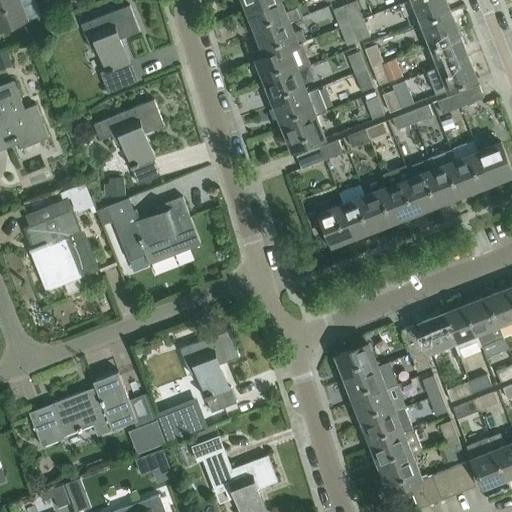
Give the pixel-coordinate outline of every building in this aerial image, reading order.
[(0,0),(0,30),(27,20),(19,0),(0,0)] [(274,0),(243,0),(248,11),(274,0)] [(285,9),(281,0),(274,0),(248,11),(257,33),(291,19),(304,14),(300,4),(285,9)] [(355,0),(353,0),(344,4),(351,21),(352,23),(363,18),(355,0)] [(450,10),(445,0),(414,0),(423,21),(450,10)] [(130,4),(81,23),(91,48),(99,45),(107,68),(105,69),(100,71),(108,91),(132,82),(125,64),(129,63),(119,38),(140,30),(130,4)] [(351,21),(344,4),(332,9),(339,26),(351,21)] [(459,33),(450,10),(423,21),(431,43),(459,33)] [(370,35),(363,18),(352,23),(358,39),(370,35)] [(266,55),(300,42),(307,39),(302,27),(295,29),(291,19),(257,33),(266,55)] [(358,39),(352,23),(351,21),(339,26),(346,44),(358,39)] [(365,49),(372,66),(384,62),(378,49),(410,36),(406,28),(375,40),(376,44),(365,49)] [(467,55),(459,33),(431,43),(440,66),(467,55)] [(309,65),(300,42),(266,55),(256,59),(265,82),(299,69),(309,65)] [(347,54),(355,72),(366,68),(359,49),(347,54)] [(394,56),(400,72),(419,65),(413,49),(394,56)] [(476,78),(467,55),(440,66),(424,72),(433,95),(449,89),(476,78)] [(392,59),(384,62),(372,66),(379,84),(391,79),(398,76),(392,59)] [(374,86),(366,68),(355,72),(362,91),(374,86)] [(308,91),(299,69),(265,82),(274,104),(308,91)] [(0,149),(4,148),(2,142),(7,140),(8,142),(17,138),(21,148),(49,136),(37,103),(26,108),(15,79),(0,84),(0,149)] [(479,83),(453,94),(455,100),(457,99),(460,106),(484,97),(479,83)] [(318,87),(308,91),(274,104),(283,127),(317,114),(327,110),(318,87)] [(394,88),(383,93),(390,112),(401,107),(394,88)] [(460,106),(457,99),(455,100),(453,94),(438,100),(443,113),(460,106)] [(376,95),(365,100),(373,118),(384,114),(376,95)] [(154,98),(95,122),(101,138),(113,133),(117,143),(123,140),(132,164),(129,165),(136,183),(160,173),(144,133),(164,124),(154,98)] [(429,103),(411,110),(413,116),(415,115),(418,121),(434,114),(429,103)] [(418,121),(415,115),(413,116),(411,110),(393,117),(398,129),(418,121)] [(326,137),(317,114),(283,127),(292,150),(326,137)] [(451,118),(441,122),(444,130),(454,126),(451,118)] [(384,120),(365,128),(367,133),(369,132),(372,138),(389,132),(384,120)] [(352,146),(372,138),(369,132),(367,133),(365,128),(348,134),(352,146)] [(339,139),(324,145),(326,150),(324,151),(327,158),(327,159),(344,152),(339,139)] [(511,168),(501,141),(479,150),(491,182),(511,174),(511,168)] [(327,158),(324,151),(326,150),(324,145),(297,156),(302,169),(327,159),(327,158)] [(491,182),(479,150),(456,159),(468,191),(491,182)] [(468,191),(456,159),(433,168),(446,200),(468,191)] [(423,209),(411,176),(406,164),(384,173),(388,185),(400,218),(423,209)] [(446,200),(433,168),(411,176),(423,209),(446,200)] [(400,218),(388,185),(367,194),(379,226),(400,218)] [(379,226),(367,194),(344,202),(357,235),(379,226)] [(129,197),(104,207),(109,222),(113,220),(129,260),(147,253),(151,263),(175,254),(201,244),(182,195),(156,205),(159,213),(138,221),(129,197)] [(30,225),(25,227),(30,240),(34,239),(37,245),(29,248),(30,251),(38,248),(47,271),(43,272),(48,285),(80,273),(95,267),(81,231),(72,208),(69,198),(27,216),(30,225)] [(357,235),(344,202),(319,212),(333,245),(334,244),(333,244),(357,235)] [(511,317),(511,292),(510,286),(487,295),(499,323),(511,317)] [(499,323),(487,295),(465,304),(481,344),(504,335),(499,323)] [(481,344),(465,304),(442,313),(453,341),(454,340),(460,354),(482,345),(481,344)] [(453,341),(442,313),(420,322),(431,350),(453,341)] [(401,329),(410,353),(417,351),(418,352),(424,350),(414,324),(401,329)] [(181,348),(191,373),(198,370),(207,394),(205,394),(206,398),(206,397),(212,411),(237,402),(231,386),(228,387),(219,363),(239,355),(229,329),(181,348)] [(337,356),(345,377),(378,365),(369,342),(336,355),(336,356),(337,356)] [(430,365),(424,350),(418,352),(417,351),(410,353),(417,370),(430,365)] [(511,375),(511,361),(495,368),(500,380),(511,375)] [(386,387),(378,365),(345,377),(354,400),(386,387)] [(29,411),(42,445),(65,436),(64,434),(93,423),(97,433),(137,418),(118,370),(93,380),(97,389),(86,394),(84,390),(51,403),(52,406),(31,414),(30,411),(29,411)] [(487,371),(470,378),(472,383),(467,385),(470,392),(492,383),(487,371)] [(422,378),(429,397),(440,392),(433,373),(422,378)] [(418,374),(405,376),(407,388),(420,386),(418,374)] [(470,392),(467,385),(472,383),(470,378),(450,386),(455,398),(470,392)] [(511,396),(511,383),(503,387),(507,398),(511,396)] [(395,410),(386,387),(354,400),(363,422),(395,410)] [(493,391),(477,397),(479,403),(475,404),(477,410),(497,402),(493,391)] [(447,410),(440,392),(429,397),(436,414),(447,410)] [(477,410),(475,404),(479,403),(477,397),(457,405),(461,416),(477,410)] [(199,400),(160,416),(169,440),(209,425),(199,400)] [(406,405),(395,410),(363,422),(372,445),(415,428),(406,405)] [(440,423),(447,441),(458,437),(451,419),(440,423)] [(424,450),(415,428),(372,445),(381,467),(413,455),(424,450)] [(219,435),(192,445),(198,460),(203,459),(215,491),(224,487),(228,498),(236,495),(242,511),(265,511),(257,488),(277,480),(268,454),(232,467),(219,435)] [(506,476),(495,449),(490,435),(467,444),(483,485),(506,476)] [(465,455),(458,437),(447,441),(454,459),(465,455)] [(511,474),(511,442),(495,449),(506,476),(511,474)] [(422,478),(413,455),(381,467),(390,490),(389,490),(390,491),(398,487),(409,483),(420,479),(422,478)] [(466,460),(454,465),(465,489),(476,485),(466,460)] [(465,489),(454,465),(443,470),(453,494),(465,489)] [(453,494),(443,470),(431,474),(442,498),(453,494)] [(442,498),(431,474),(422,478),(420,479),(430,503),(442,498)] [(430,503),(420,479),(409,483),(413,494),(419,508),(430,503)] [(413,494),(409,483),(398,487),(403,498),(413,494)] [(159,494),(108,511),(166,511),(161,496),(160,497),(159,494)]
